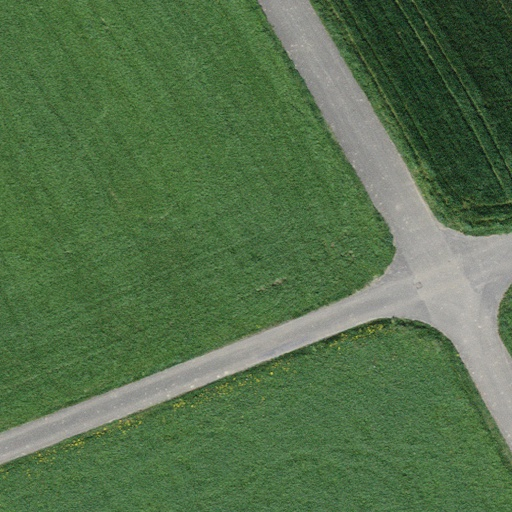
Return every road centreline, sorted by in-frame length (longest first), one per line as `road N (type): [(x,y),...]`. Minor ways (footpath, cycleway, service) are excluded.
road 1 (track): [(0,452),(445,279)]
road 2 (track): [(445,279),(277,0)]
road 3 (unclassified): [(511,409),(445,279)]
